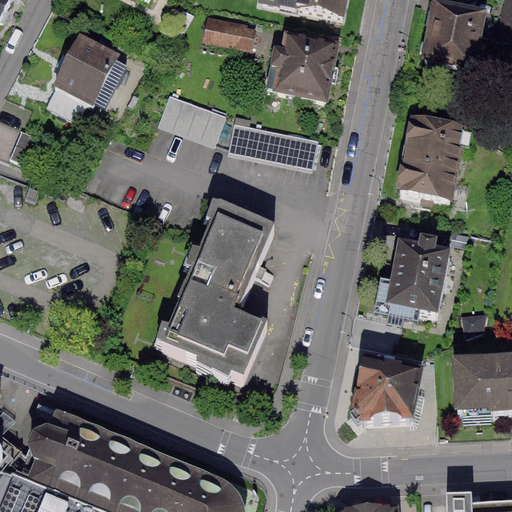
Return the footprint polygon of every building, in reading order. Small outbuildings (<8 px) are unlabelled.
[(0,0),(0,40),(17,2),(12,0),(0,0)] [(344,20),(347,0),(260,0),(260,1),(344,20)] [(498,12),(440,0),(435,0),(423,58),(486,71),(498,12)] [(511,44),(511,0),(508,0),(499,42),(511,44)] [(258,28),(208,19),(203,44),(254,53),(258,28)] [(336,104),(346,44),(287,33),(277,93),(336,104)] [(118,58),(77,37),(54,83),(96,104),(118,58)] [(228,118),(171,96),(158,128),(215,150),(228,118)] [(235,126),(229,157),(314,175),(321,144),(235,126)] [(468,140),(412,129),(401,185),(458,196),(468,140)] [(48,149),(21,137),(9,164),(35,176),(48,149)] [(191,283),(243,305),(271,237),(220,215),(191,283)] [(455,246),(402,237),(390,307),(443,316),(455,246)] [(243,305),(191,283),(166,344),(244,377),(270,316),(243,305)] [(364,355),(349,427),(418,427),(431,371),(364,355)] [(511,357),(457,361),(460,416),(511,412),(511,357)] [(230,489),(67,418),(59,435),(51,431),(38,436),(32,445),(39,462),(36,469),(31,481),(98,511),(243,511),(242,503),(230,489)] [(0,511),(98,511),(31,481),(36,469),(17,461),(0,447),(0,511)] [(476,498),(450,499),(449,511),(511,511),(511,505),(476,507),(476,498)]
